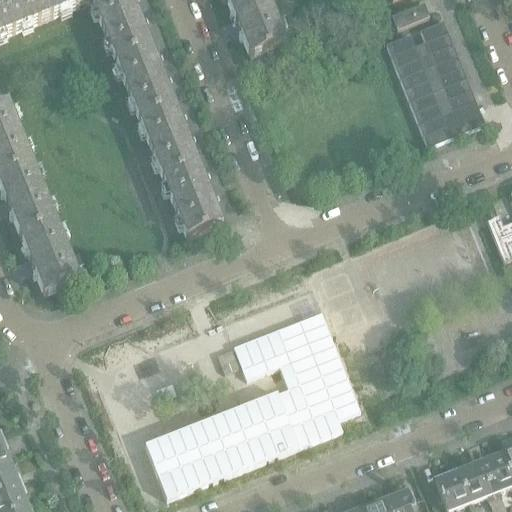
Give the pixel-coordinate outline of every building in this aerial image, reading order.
[(76,12),(71,0),(2,0),(0,1),(0,6),(13,38),(76,12)] [(91,6),(105,0),(71,0),(76,12),(91,6)] [(105,0),(91,6),(115,65),(149,51),(128,0),(105,0)] [(265,0),(230,0),(226,2),(250,62),(285,48),(265,0)] [(0,6),(0,42),(13,38),(0,6)] [(424,9),(398,20),(391,22),(397,35),(429,22),(424,9)] [(485,130),(443,27),(420,36),(424,48),(418,50),(414,52),(409,40),(386,50),(427,153),(484,130),(485,130)] [(139,125),(173,111),(149,51),(115,65),(139,125)] [(0,180),(31,168),(7,109),(0,111),(0,180)] [(198,170),(173,111),(139,125),(162,184),(198,170)] [(55,227),(31,168),(0,180),(0,191),(20,241),(55,227)] [(222,229),(198,170),(162,184),(186,243),(222,229)] [(511,196),(511,197),(511,200),(511,228),(502,232),(498,222),(487,227),(503,267),(511,263),(511,256),(510,253),(511,251),(511,196)] [(80,287),(55,227),(20,241),(44,301),(80,287)] [(342,437),(338,426),(360,418),(321,319),(233,353),(246,386),(279,373),(288,395),(144,452),(166,507),(342,437)] [(232,355),(217,361),(224,380),(239,374),(232,355)] [(171,389),(156,395),(160,406),(176,400),(171,389)] [(0,443),(0,470),(10,466),(0,443)] [(511,455),(502,459),(511,485),(511,455)] [(511,492),(511,485),(502,459),(479,468),(496,511),(502,511),(497,498),(511,492)] [(0,470),(0,496),(19,489),(10,466),(0,470)] [(496,511),(479,468),(454,478),(466,510),(486,502),(489,511),(496,511)] [(460,511),(466,510),(454,478),(434,486),(444,511),(460,511)] [(0,496),(0,511),(28,511),(19,489),(0,496)] [(384,505),(386,511),(413,511),(407,496),(384,505)]
